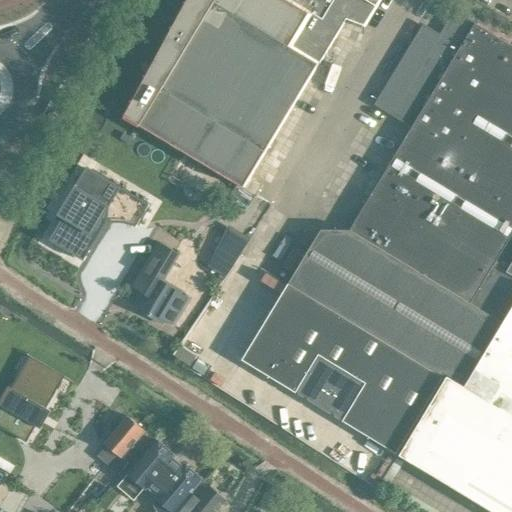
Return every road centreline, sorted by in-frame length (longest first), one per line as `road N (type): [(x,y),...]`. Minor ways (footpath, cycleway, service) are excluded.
road 1 (unclassified): [(368,511),(0,271)]
road 2 (unclassified): [(301,163),(399,0)]
